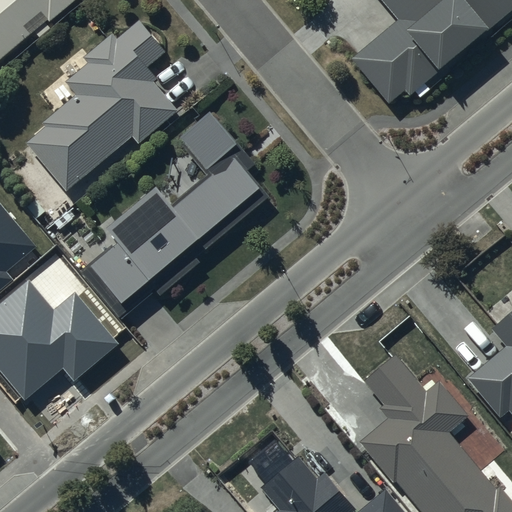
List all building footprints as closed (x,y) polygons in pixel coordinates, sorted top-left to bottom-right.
[(0,0),(0,62),(74,0),(0,0)] [(416,101),(511,19),(511,0),(381,0),(399,21),(352,61),(392,108),(410,93),(416,101)] [(163,55),(140,25),(120,42),(114,35),(84,59),(92,68),(69,86),(79,99),(45,127),(47,130),(28,145),(67,194),(137,138),(143,145),(182,113),(146,68),(163,55)] [(202,259),(267,200),(246,178),(257,168),(211,118),(181,145),(210,177),(178,206),(160,187),(110,233),(119,242),(84,275),(126,320),(160,289),(171,300),(208,266),(202,259)] [(511,315),(494,331),(509,350),(471,380),(503,420),(511,412),(511,315)] [(395,359),(367,383),(386,407),(380,412),(389,422),(359,447),(413,511),(511,511),(511,503),(501,491),(507,486),(487,462),(480,468),(450,432),(468,417),(440,383),(425,395),(395,359)] [(300,455),(260,490),(278,511),(277,511),(406,511),(390,492),(366,511),(356,511),(325,476),(321,479),(300,455)]
